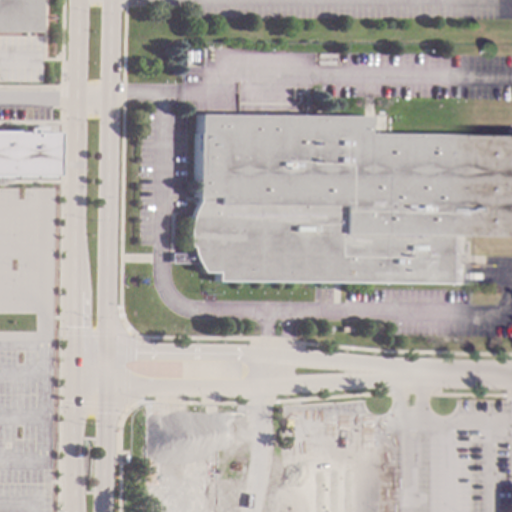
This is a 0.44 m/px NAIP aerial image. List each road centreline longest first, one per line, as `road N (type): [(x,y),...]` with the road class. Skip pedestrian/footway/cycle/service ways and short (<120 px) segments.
road 1 (residential): [(103,387),(492,374)]
road 2 (secondary): [(103,352),(106,0)]
road 3 (secondary): [(74,0),(71,293)]
road 4 (residential): [(492,374),(272,356)]
road 5 (residential): [(272,356),(103,352)]
road 6 (secondary): [(70,387),(73,511)]
